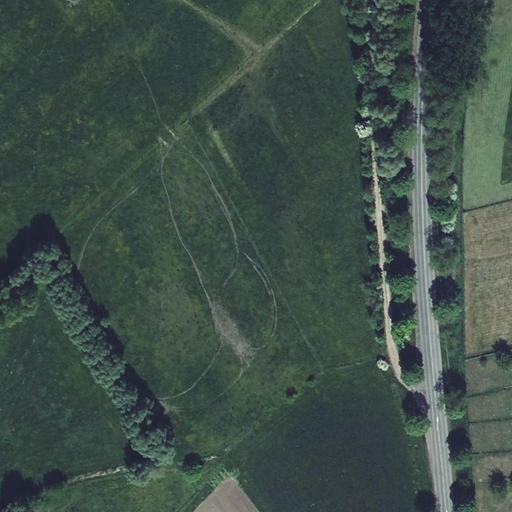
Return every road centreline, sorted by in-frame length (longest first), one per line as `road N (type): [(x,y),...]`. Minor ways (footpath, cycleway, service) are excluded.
road 1 (tertiary): [(445,511),(421,190),(431,0)]
road 2 (track): [(378,0),(393,361),(434,399)]
